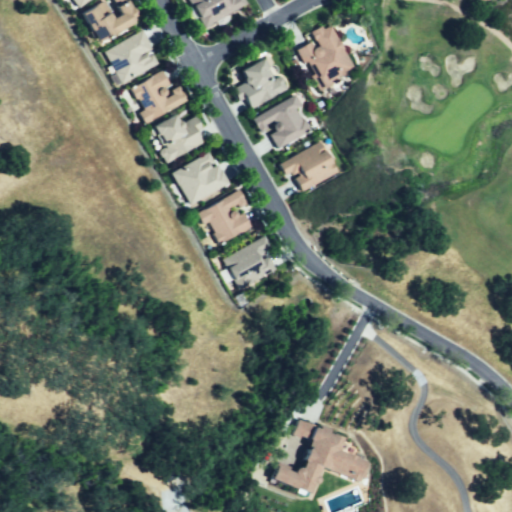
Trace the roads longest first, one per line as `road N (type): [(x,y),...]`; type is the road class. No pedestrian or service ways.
road 1 (residential): [(511,407),(425,332),(347,291),(302,254),(152,0)]
road 2 (residential): [(329,0),(194,70)]
